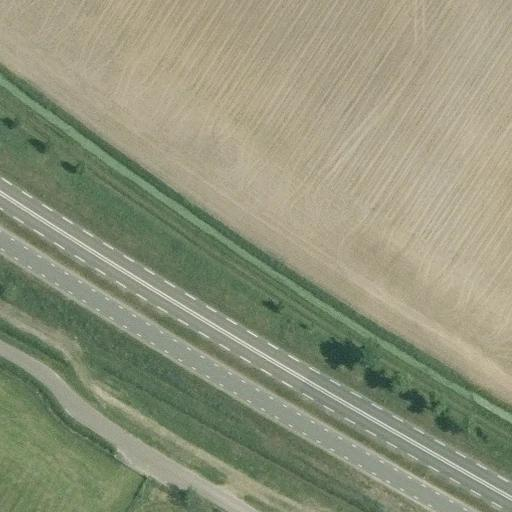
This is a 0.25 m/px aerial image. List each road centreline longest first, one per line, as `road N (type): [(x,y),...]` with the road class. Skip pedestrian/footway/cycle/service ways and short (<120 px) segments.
road 1 (primary): [(511,499),(0,195)]
road 2 (unclassified): [(0,245),(454,511)]
road 3 (unclassified): [(247,511),(104,424),(0,346)]
